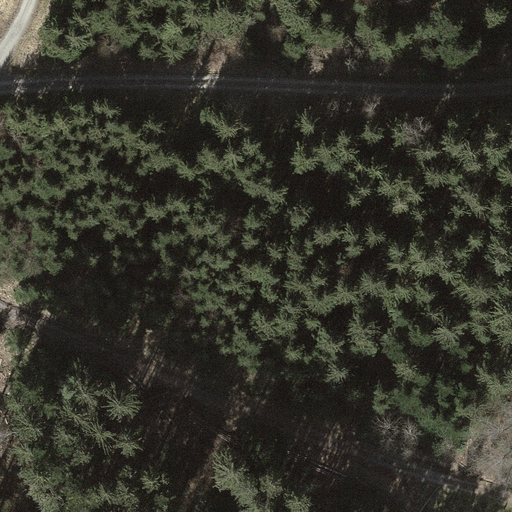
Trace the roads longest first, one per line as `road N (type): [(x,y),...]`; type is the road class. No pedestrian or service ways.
road 1 (track): [(511,87),(457,92),(166,78),(0,92)]
road 2 (track): [(455,462),(136,365),(0,307)]
